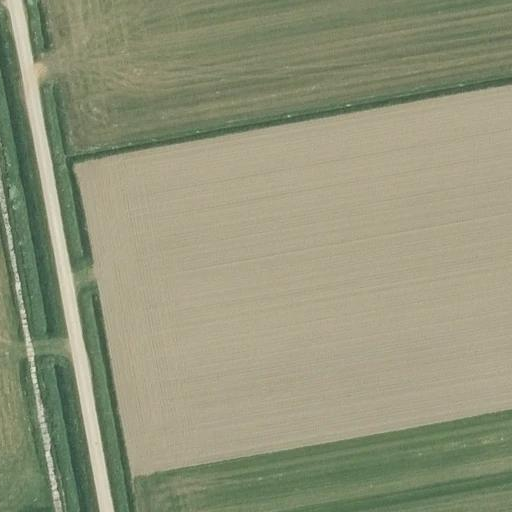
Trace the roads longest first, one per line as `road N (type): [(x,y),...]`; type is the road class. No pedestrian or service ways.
road 1 (unclassified): [(104,511),(12,0)]
road 2 (track): [(59,511),(0,181)]
